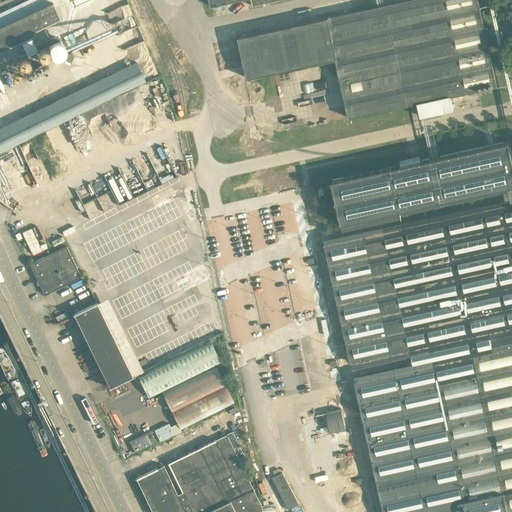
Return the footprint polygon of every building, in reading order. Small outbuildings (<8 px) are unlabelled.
[(438,66),(445,96),(450,95),(480,89),(480,90),(482,89),(482,88),(485,88),(485,89),(487,88),(487,87),(490,87),(490,88),(492,87),(492,86),(497,85),(477,0),(405,0),(375,7),(380,27),(437,15),(448,64),(438,66)] [(0,50),(34,34),(33,31),(60,18),(52,2),(0,26),(0,50)] [(349,118),(417,102),(420,116),(453,109),(450,95),(445,96),(438,66),(448,64),(437,15),(380,27),(375,7),(238,37),(247,78),(336,58),(349,118)] [(342,178),(332,180),(341,219),(350,217),(511,181),(511,158),(508,141),(464,151),(421,160),(381,169),(352,175),(342,178)] [(511,511),(511,202),(325,244),(326,248),(326,249),(383,511),(511,511)] [(29,264),(37,281),(44,295),(81,277),(66,246),(29,264)] [(97,302),(73,314),(74,314),(109,386),(108,387),(109,387),(132,376),(97,302)] [(210,340),(138,375),(149,398),(221,363),(210,340)] [(6,354),(1,349),(0,349),(0,363),(23,410),(31,416),(31,406),(6,354)] [(216,366),(162,393),(180,430),(234,403),(216,366)] [(54,452),(43,429),(40,426),(34,428),(34,431),(47,455),(49,457),(54,454),(54,452)] [(163,465),(136,478),(151,509),(152,511),(262,511),(261,504),(238,459),(244,456),(232,431),(215,440),(215,439),(167,463),(182,492),(177,494),(171,481),(163,465)] [(84,511),(84,510),(60,461),(53,457),(48,459),(47,467),(69,511),(84,511)]
